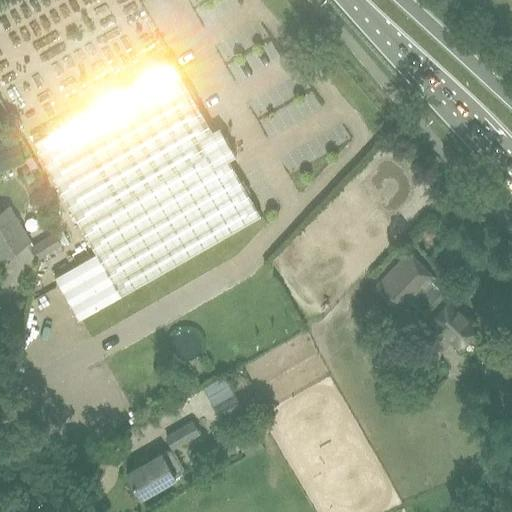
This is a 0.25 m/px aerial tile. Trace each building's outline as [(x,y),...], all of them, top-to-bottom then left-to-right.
[(451,45),(444,52),(458,68),(466,61),(451,45)] [(213,130),(197,102),(174,61),(32,141),(57,184),(97,252),(55,276),(80,319),(262,215),(230,159),(237,155),(220,126),(213,130)] [(0,101),(21,95),(16,81),(0,85),(0,101)] [(264,106),(271,122),(310,105),(303,88),(264,106)] [(17,141),(0,147),(0,169),(24,159),(17,141)] [(0,210),(0,253),(2,257),(30,240),(9,205),(0,210)] [(54,232),(34,245),(41,257),(61,244),(54,232)] [(437,277),(410,251),(380,281),(391,292),(385,298),(401,314),(413,302),(430,318),(429,323),(437,331),(441,329),(459,346),(479,325),(433,281),(437,277)] [(227,378),(216,384),(228,404),(238,399),(227,378)] [(106,402),(116,421),(125,417),(114,397),(106,402)] [(264,444),(242,406),(222,417),(237,445),(248,439),(254,450),(264,444)] [(173,449),(200,433),(193,418),(165,435),(173,449)] [(169,448),(163,452),(127,472),(141,496),(183,473),(185,467),(176,450),(169,448)]
